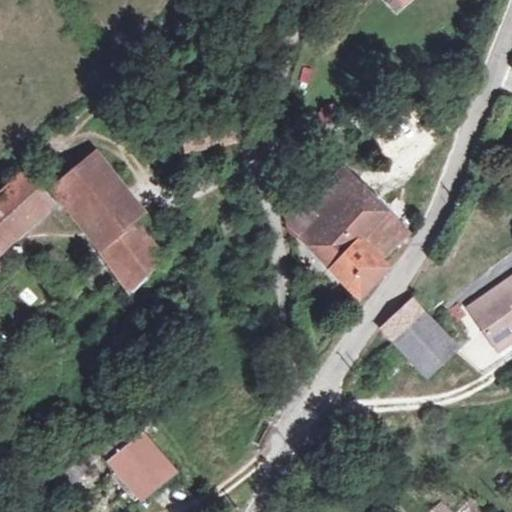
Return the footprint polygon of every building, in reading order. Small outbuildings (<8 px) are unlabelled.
[(198,118),(201,145),(228,143),(249,141),(246,113),(198,118)] [(228,143),(201,145),(203,163),(230,160),(228,143)] [(116,174),(95,152),(50,193),(99,249),(128,292),(163,259),(139,223),(107,185),(116,174)] [(337,229),(318,248),(359,294),(388,268),(381,259),(408,234),(346,165),(313,203),(337,229)] [(0,250),(49,207),(21,177),(0,195),(0,250)] [(337,229),(313,203),(306,198),(288,200),(295,239),(318,248),(337,229)] [(62,293),(75,280),(52,256),(40,269),(62,293)] [(511,277),(469,306),(498,351),(511,342),(511,277)] [(424,310),(413,297),(386,322),(383,327),(394,338),(424,310)] [(424,310),(394,338),(428,374),(456,348),(424,310)] [(109,458),(139,434),(124,416),(95,441),(109,458)] [(83,443),(72,430),(46,451),(71,481),(85,470),(71,452),(83,443)] [(175,475),(139,434),(109,458),(142,499),(175,475)]
